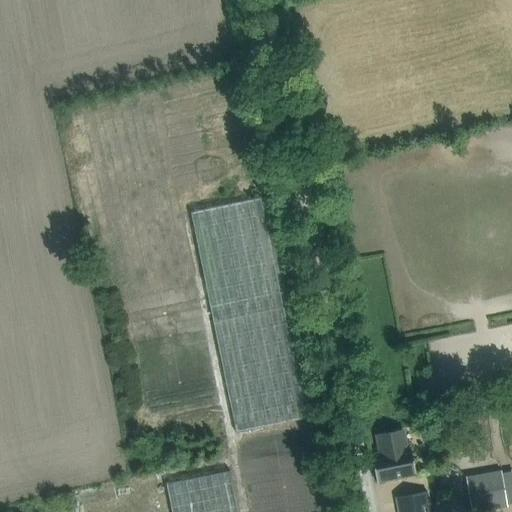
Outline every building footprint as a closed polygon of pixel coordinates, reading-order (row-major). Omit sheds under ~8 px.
[(267,196),(191,211),(235,432),(311,417),(267,196)] [(377,434),(380,452),(371,454),(377,483),(416,475),(410,446),(405,447),(402,429),(377,434)] [(167,482),(172,511),(238,511),(230,470),(167,482)] [(500,470),(466,476),(472,511),(478,511),(507,507),(500,470)] [(427,493),(396,499),(398,511),(423,511),(423,506),(430,504),(427,493)]
